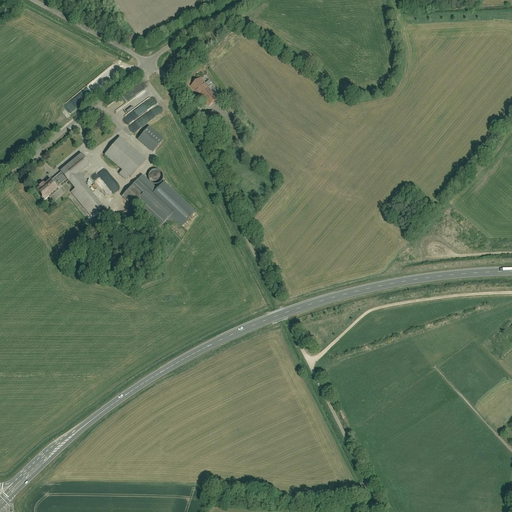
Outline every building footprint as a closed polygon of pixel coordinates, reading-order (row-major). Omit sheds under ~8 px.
[(218,99),(200,78),(190,87),(207,108),(218,99)] [(153,97),(122,119),(126,125),(157,103),(153,97)] [(213,111),(208,115),(214,124),(220,119),(213,111)] [(163,140),(148,127),(136,140),(152,153),(163,140)] [(145,161),(118,137),(103,155),(121,170),(118,174),(124,180),(127,176),(130,178),(145,161)] [(65,164),(77,154),(75,151),(63,161),(65,164)] [(57,171),(59,173),(64,181),(65,182),(66,181),(78,172),(88,165),(80,155),(57,171)] [(90,218),(102,209),(83,184),(85,182),(78,172),(66,181),(72,190),(70,191),(90,218)] [(64,181),(59,173),(49,181),(54,188),(64,181)] [(195,212),(163,182),(156,190),(140,175),(121,196),(130,205),(133,202),(159,227),(167,219),(170,223),(173,220),(181,227),(195,212)] [(37,187),(34,189),(43,201),(49,197),(48,195),(55,190),(54,188),(49,181),(48,179),(42,184),(41,182),(36,186),(37,187)]
